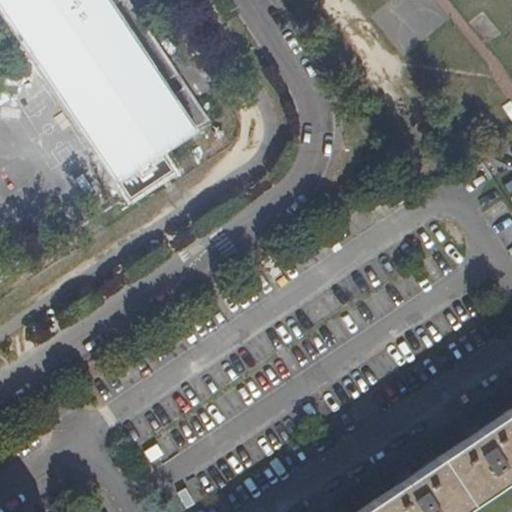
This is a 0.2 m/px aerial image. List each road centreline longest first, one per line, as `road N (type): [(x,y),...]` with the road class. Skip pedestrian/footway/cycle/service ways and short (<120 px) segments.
road 1 (residential): [(0,388),(156,286),(299,174),(313,143),(308,95),(246,0)]
road 2 (residential): [(511,342),(261,511)]
